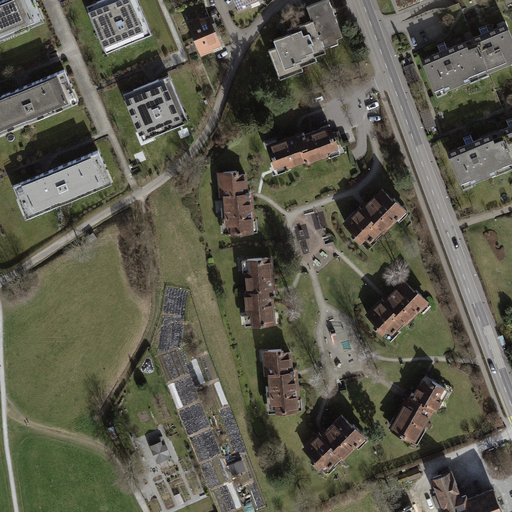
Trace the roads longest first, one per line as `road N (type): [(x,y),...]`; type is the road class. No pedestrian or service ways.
road 1 (secondary): [(511,406),(361,0)]
road 2 (residential): [(239,53),(196,148),(161,180),(0,283)]
road 3 (track): [(135,197),(154,319),(103,419),(104,434)]
road 4 (track): [(4,398),(20,419),(104,434),(145,511)]
